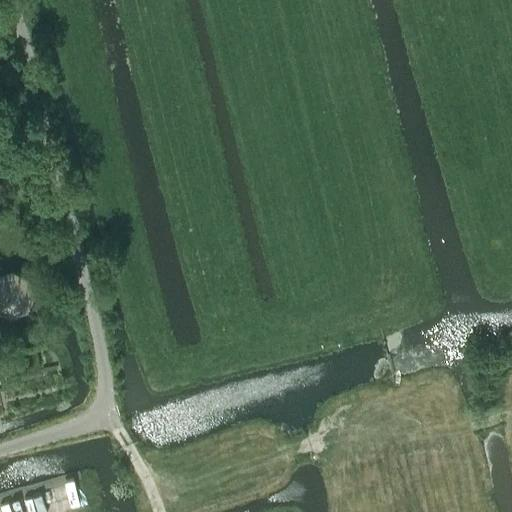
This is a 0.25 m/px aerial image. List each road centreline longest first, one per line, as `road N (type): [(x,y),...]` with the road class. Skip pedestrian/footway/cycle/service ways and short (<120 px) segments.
road 1 (residential): [(12,0),(103,389),(86,420),(0,451)]
road 2 (track): [(98,409),(127,445),(157,511)]
